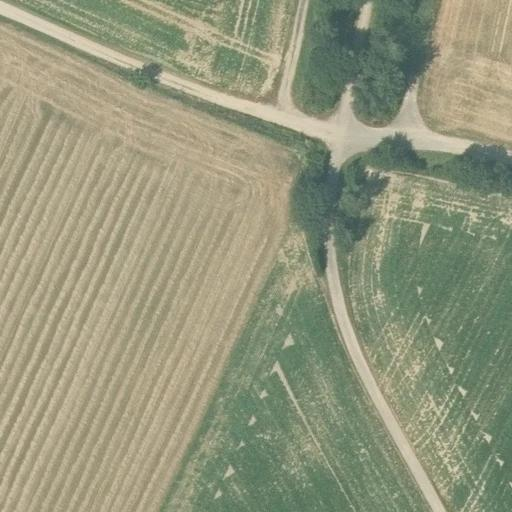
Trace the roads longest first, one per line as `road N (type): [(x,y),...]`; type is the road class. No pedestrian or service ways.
road 1 (track): [(366,0),(329,172),(325,247),(343,324),(439,511)]
road 2 (track): [(337,138),(165,83),(0,9)]
road 3 (track): [(337,138),(469,147),(511,159)]
road 4 (track): [(426,0),(395,143)]
road 5 (track): [(300,0),(276,120)]
